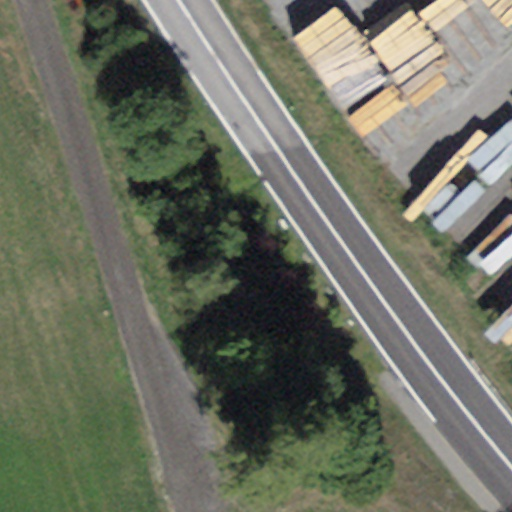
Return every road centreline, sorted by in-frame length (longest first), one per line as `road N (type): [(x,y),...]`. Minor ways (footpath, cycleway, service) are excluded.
road 1 (tertiary): [(170,0),(232,102),(500,459)]
road 2 (unclassified): [(189,511),(18,0)]
